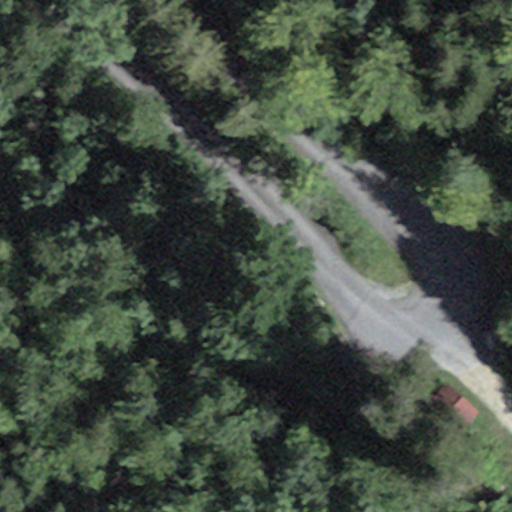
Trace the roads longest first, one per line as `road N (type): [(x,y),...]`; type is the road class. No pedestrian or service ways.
road 1 (track): [(186,0),(433,256),(442,292),(430,312),(406,322),(360,306),(290,223),(45,0)]
road 2 (track): [(430,312),(511,404)]
